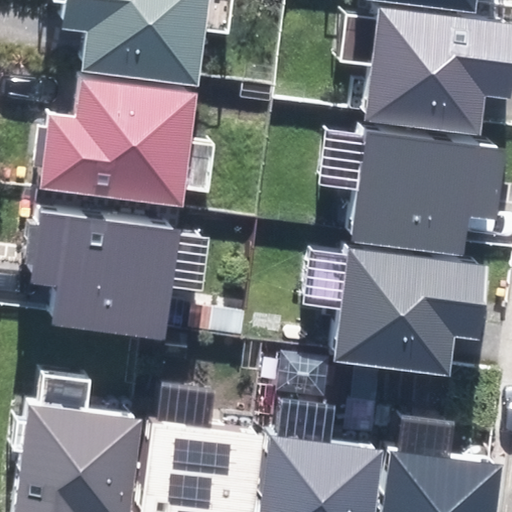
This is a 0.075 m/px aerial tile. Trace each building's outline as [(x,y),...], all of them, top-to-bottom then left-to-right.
[(62,0),(59,27),(84,31),(79,68),(202,85),(209,30),(231,33),(236,0),(62,0)] [(399,0),(476,10),(477,0),(399,0)] [(511,25),(381,8),(380,18),(339,13),(333,66),(373,71),(367,118),(477,132),(482,93),(508,96),(511,64),(511,25)] [(72,113),(47,110),(37,185),(184,205),(186,196),(208,199),(215,149),(192,146),(200,92),(78,76),(72,113)] [(477,220),(502,223),(511,151),(511,148),(364,129),(363,138),(341,135),(334,185),(357,188),(350,242),(472,258),(477,220)] [(39,208),(29,283),(54,286),(49,324),(172,340),(179,286),(202,289),(208,240),(186,237),(187,228),(39,208)] [(460,338),(486,341),(495,266),(348,247),(346,256),(324,253),(317,302),(340,305),(333,360),(455,375),(460,338)] [(13,511),(128,511),(141,420),(87,413),(92,379),(42,372),(38,401),(28,400),(13,511)] [(136,511),(251,511),(262,433),(208,426),(213,392),(163,385),(159,414),(149,413),(136,511)] [(259,511),(375,511),(384,449),(330,442),(334,408),(285,401),(281,431),(271,429),(259,511)] [(380,511),(496,511),(503,463),(449,456),(454,422),(403,415),(399,444),(390,443),(380,511)]
